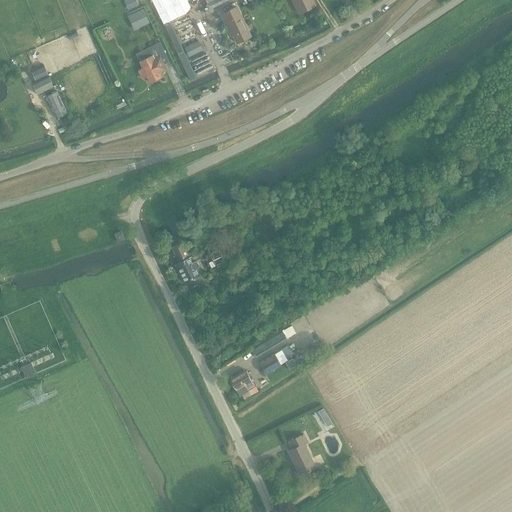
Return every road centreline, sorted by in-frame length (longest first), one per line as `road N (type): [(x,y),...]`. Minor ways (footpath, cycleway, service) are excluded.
road 1 (unclassified): [(271,511),(133,213),(153,188),(289,122),(328,88)]
road 2 (unclassified): [(62,156),(287,63),(389,0)]
road 3 (unclassified): [(0,206),(177,153)]
road 4 (unclassified): [(177,153),(328,88)]
